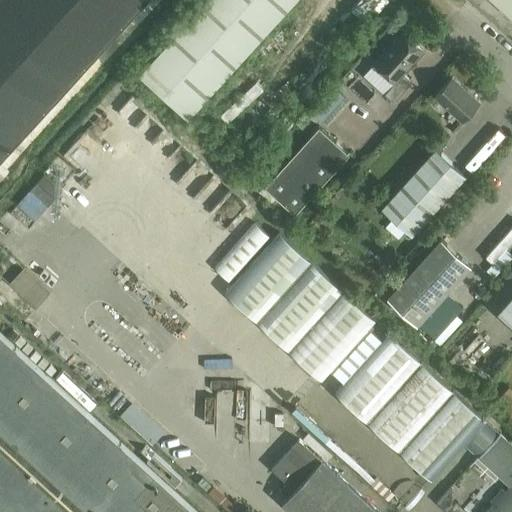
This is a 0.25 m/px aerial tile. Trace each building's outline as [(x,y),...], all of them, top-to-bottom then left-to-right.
[(0,0),(0,160),(146,0),(0,0)] [(203,0),(139,71),(188,116),(294,0),(203,0)] [(511,0),(495,0),(511,14),(511,0)] [(384,93),(394,102),(412,81),(404,73),(424,50),(403,31),(374,63),(395,82),(384,93)] [(452,76),(434,95),(462,120),(479,100),(452,76)] [(335,87),(312,112),(322,121),(345,96),(335,87)] [(319,125),(264,185),(258,193),(288,221),(349,153),(319,125)] [(465,176),(435,149),(381,209),(411,236),(465,176)] [(230,280),(270,236),(254,221),(214,266),(230,280)] [(511,227),(484,259),(491,266),(511,242),(511,227)] [(335,391),(415,463),(431,478),(485,418),(389,331),(382,339),(368,326),(375,318),(279,231),(225,290),(321,378),(334,363),(348,376),(335,391)] [(441,238),(387,298),(417,325),(446,293),(471,265),(441,238)] [(332,247),(331,256),(340,257),(340,247),(332,247)] [(383,262),(378,268),(384,274),(390,268),(383,262)] [(51,292),(24,266),(8,283),(35,309),(51,292)] [(511,291),(499,307),(511,319),(511,291)] [(446,293),(417,325),(431,338),(432,337),(438,343),(460,319),(454,313),(460,306),(446,293)] [(0,511),(198,511),(0,331),(0,511)] [(511,511),(511,443),(499,432),(478,456),(510,485),(505,490),(502,488),(490,501),(493,503),(485,511),(511,511)] [(283,501),(294,511),(379,511),(299,439),(272,469),(287,482),(280,489),(288,496),(283,501)] [(207,492),(229,511),(232,511),(239,506),(214,484),(207,492)]
